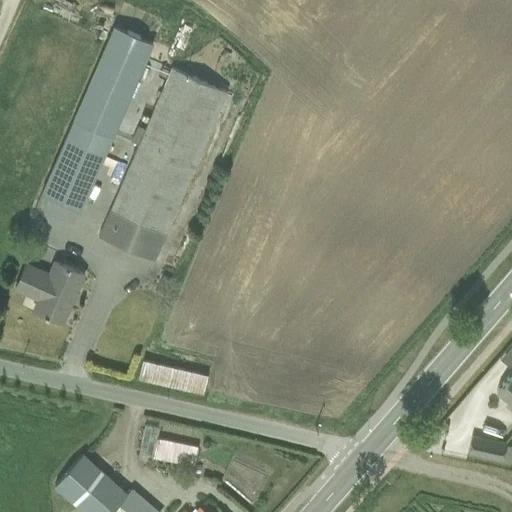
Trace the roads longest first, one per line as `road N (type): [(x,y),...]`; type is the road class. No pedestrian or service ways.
road 1 (unclassified): [(349,442),(0,364)]
road 2 (primary): [(511,286),(373,448)]
